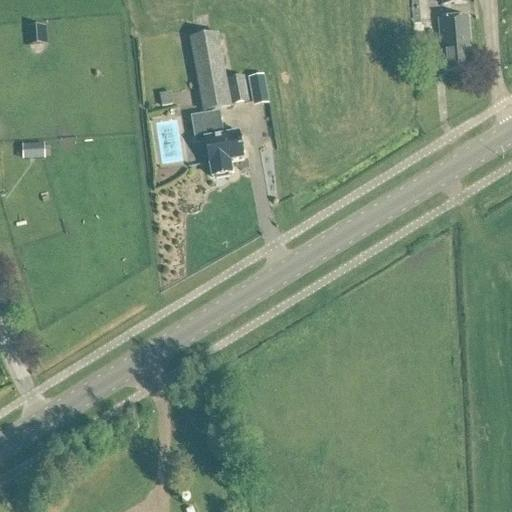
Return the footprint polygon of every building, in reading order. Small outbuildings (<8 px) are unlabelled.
[(441,0),(443,8),(465,6),(464,0),(441,0)] [(470,51),(467,20),(438,23),(443,74),(469,72),(467,51),(470,51)] [(44,28),(24,31),(26,48),(46,45),(44,28)] [(217,37),(189,42),(202,114),(230,109),(230,108),(248,105),(245,80),(225,83),(217,37)] [(257,103),(271,102),(269,75),(255,76),(257,103)] [(222,139),(218,118),(192,122),(196,145),(205,144),(212,180),(231,177),(229,164),(243,162),(238,136),(222,139)] [(27,158),(51,158),(51,145),(27,144),(27,158)]
